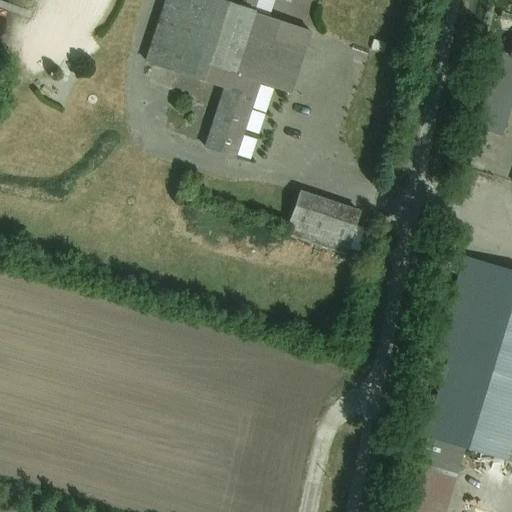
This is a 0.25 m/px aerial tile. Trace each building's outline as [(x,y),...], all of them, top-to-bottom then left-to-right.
[(172,0),(150,61),(228,90),(208,144),(240,156),(266,86),(294,97),(317,34),(222,0),(172,0)] [(486,127),(504,135),(511,113),(511,52),(503,49),(486,127)] [(301,188),(286,228),(347,250),(362,210),(301,188)] [(511,268),(470,255),(431,432),(470,444),(511,457),(511,268)] [(449,511),(470,444),(431,432),(423,466),(428,468),(415,511),(449,511)]
